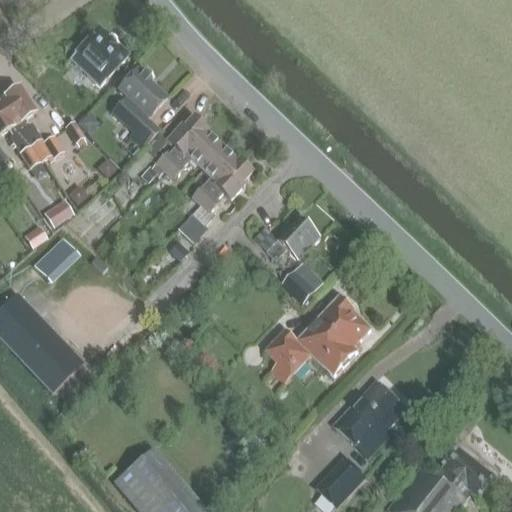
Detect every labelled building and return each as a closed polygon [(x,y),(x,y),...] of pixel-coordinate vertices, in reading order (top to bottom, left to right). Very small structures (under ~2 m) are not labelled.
[(126,60),(97,33),(68,63),(98,92),(126,60)] [(151,83),(141,74),(138,77),(135,74),(116,95),(123,102),(109,117),(131,137),(127,141),(140,154),(158,135),(146,124),(166,102),(148,86),(151,83)] [(0,102),(0,105),(41,166),(50,160),(52,163),(63,156),(53,139),(42,146),(40,143),(41,142),(30,126),(28,128),(25,123),(35,116),(18,91),(0,102)] [(41,166),(0,105),(0,138),(7,134),(11,139),(8,141),(28,173),(39,166),(40,166),(41,166)] [(162,175),(165,178),(204,134),(205,133),(192,120),(167,146),(172,152),(167,157),(165,155),(153,168),(154,168),(150,173),(148,171),(139,180),(147,187),(155,179),(157,181),(162,175)] [(84,142),(74,125),(64,131),(74,148),(84,142)] [(220,149),(204,134),(165,178),(170,183),(189,163),(198,172),(220,149)] [(197,207),(236,164),(220,149),(198,172),(209,182),(190,201),(197,207)] [(237,163),(236,164),(197,207),(199,209),(176,233),(192,248),(205,232),(202,230),(211,220),(208,217),(219,206),(216,203),(222,198),(228,204),(244,188),(241,185),(250,176),(237,163)] [(172,186),(162,177),(153,187),(163,196),(172,186)] [(320,241),(299,221),(293,227),(290,224),(281,234),(284,237),(277,245),(267,256),(276,265),(287,254),(298,264),(320,241)] [(43,230),(28,236),(34,249),(49,243),(43,230)] [(66,240),(35,267),(53,287),(84,261),(66,240)] [(168,255),(179,266),(188,256),(177,245),(168,255)] [(303,266),(282,288),(284,291),(301,308),(314,295),(323,285),(303,266)] [(0,343),(18,363),(49,333),(15,298),(0,312),(0,343)] [(354,314),(340,301),(298,345),(286,334),(265,356),(276,367),(270,374),(284,387),(311,359),(333,380),(357,355),(354,351),(370,333),(352,316),(354,314)] [(82,369),(49,333),(18,363),(52,398),(55,395),(65,405),(84,386),(75,376),(82,369)] [(382,392),(376,387),(360,404),(362,406),(353,416),(350,413),(333,430),(366,461),(390,437),(387,433),(405,414),(392,402),(394,399),(384,390),(382,392)] [(494,481),(457,452),(439,476),(425,465),(387,511),(458,511),(471,496),(478,502),(494,481)] [(202,511),(153,453),(112,487),(132,511),(202,511)] [(337,511),(366,482),(344,461),(313,494),(332,511),(337,511)]
